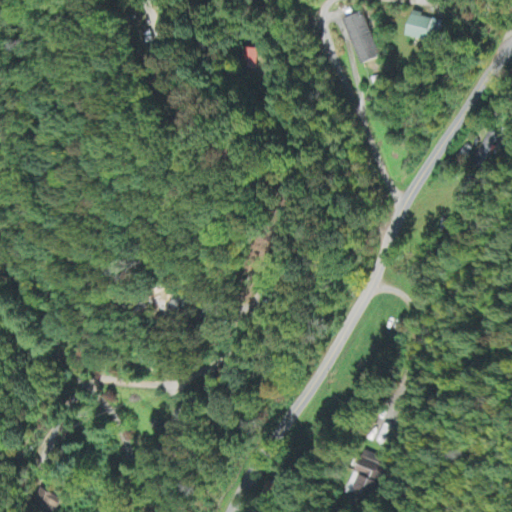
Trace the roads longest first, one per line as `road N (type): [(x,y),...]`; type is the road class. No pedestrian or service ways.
road 1 (residential): [(227,511),(345,321),(398,203),(511,42)]
road 2 (residential): [(368,279),(245,139),(180,116),(113,147),(102,199)]
road 3 (residential): [(78,375),(141,400),(216,344),(235,300),(201,274),(162,271)]
road 4 (residential): [(159,511),(133,482),(113,418),(0,287)]
road 5 (residential): [(398,203),(316,15),(324,0)]
